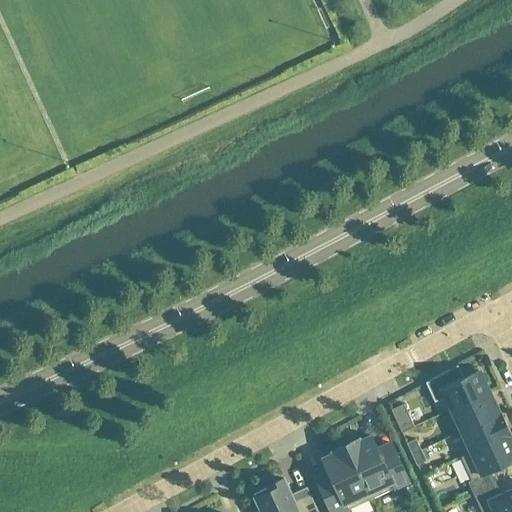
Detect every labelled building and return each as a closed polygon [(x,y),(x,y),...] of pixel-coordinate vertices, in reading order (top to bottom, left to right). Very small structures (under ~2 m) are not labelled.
[(444,395),(445,394),(451,409),(488,392),(476,366),(461,373),(462,376),(453,380),(448,370),(424,381),(426,384),(427,384),(433,399),(443,394),(444,395)] [(492,402),(488,392),(451,409),(461,431),(501,412),(495,400),(492,402)] [(511,434),(501,412),(461,431),(471,452),(460,457),(511,434)] [(408,415),(396,421),(401,432),(413,426),(408,415)] [(495,483),(490,471),(511,460),(511,436),(511,434),(460,457),(470,480),(467,481),(473,494),(495,483)] [(408,481),(395,454),(385,459),(379,457),(370,436),(359,440),(358,438),(345,445),(370,499),(408,481)] [(406,443),(411,454),(420,450),(415,439),(406,443)] [(341,511),(370,499),(345,445),(332,451),(333,453),(322,457),(332,479),(330,484),(319,489),(330,511),(341,511)] [(425,461),(420,450),(411,454),(416,465),(425,461)] [(317,511),(309,493),(295,499),(291,497),(283,478),(267,485),(268,487),(253,493),(261,511),(317,511)] [(511,511),(511,489),(501,495),(495,483),(473,494),(480,511),(490,511),(494,510),(494,511),(511,511)]
